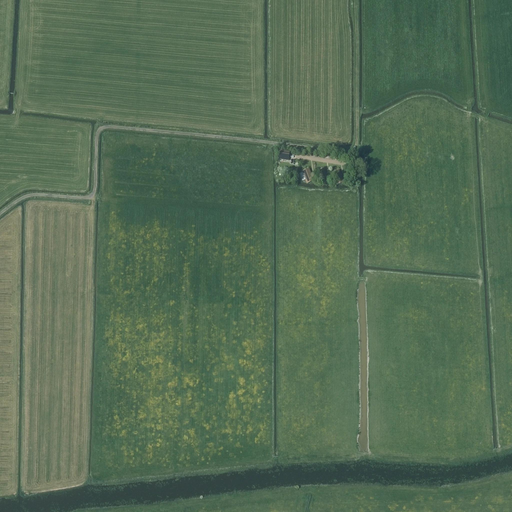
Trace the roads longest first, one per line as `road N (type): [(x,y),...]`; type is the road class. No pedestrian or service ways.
road 1 (unclassified): [(0,215),(29,197),(91,197),(97,134),(105,127),(353,151)]
road 2 (track): [(355,0),(353,151)]
